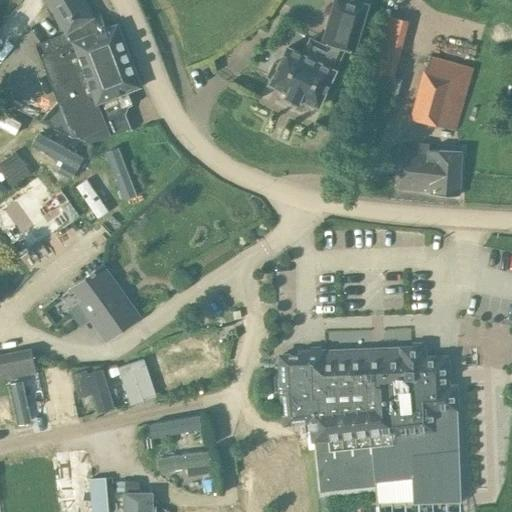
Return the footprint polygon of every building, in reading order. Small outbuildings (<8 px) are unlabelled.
[(35,44),(58,101),(39,120),(85,142),(128,125),(124,113),(123,112),(123,111),(123,110),(124,109),(124,108),(125,107),(126,106),(127,105),(131,104),(126,92),(140,87),(115,24),(101,30),(83,0),(45,0),(65,32),(35,44)] [(300,95),(316,102),(316,103),(318,104),(319,102),(318,102),(335,68),(334,67),(345,46),(353,47),(362,1),(358,0),(329,0),(330,1),(321,41),(325,41),(316,60),(286,45),(278,62),(273,60),(267,74),(272,76),(270,79),(269,81),(271,82),(271,81),(287,89),(285,92),(284,93),(286,94),(297,99),(298,100),(299,99),(299,98),(300,95)] [(474,66),(430,55),(426,68),(424,67),(411,117),(457,129),(474,66)] [(24,118),(0,107),(0,123),(18,132),(24,118)] [(34,143),(65,159),(60,168),(75,176),(86,155),(40,131),(34,143)] [(106,150),(124,198),(139,193),(121,144),(106,150)] [(461,153),(398,147),(395,187),(431,190),(430,194),(457,196),(461,153)] [(0,161),(15,183),(32,170),(18,149),(0,161)] [(93,232),(53,169),(0,202),(0,223),(30,272),(93,232)] [(138,316),(102,266),(70,289),(79,302),(69,310),(80,325),(90,317),(106,339),(138,316)] [(167,374),(212,359),(204,335),(159,350),(167,374)] [(424,343),(323,350),(299,352),(300,354),(279,356),(282,384),(284,421),(305,419),(307,449),(316,448),(319,491),(374,486),(374,476),(418,473),(420,498),(465,495),(462,444),(458,444),(455,404),(458,404),(457,381),(449,381),(447,352),(425,354),(424,343)] [(31,348),(0,354),(0,379),(36,372),(31,348)] [(130,402),(156,396),(147,358),(121,364),(130,402)] [(101,412),(118,406),(102,364),(74,375),(82,397),(94,392),(101,412)] [(107,369),(110,377),(118,374),(116,366),(107,369)] [(51,421),(66,417),(55,367),(39,370),(51,421)] [(19,424),(34,420),(24,379),(9,383),(19,424)] [(202,411),(151,425),(155,438),(205,425),(202,411)] [(153,447),(151,438),(142,439),(144,448),(153,447)] [(280,444),(262,447),(269,489),(287,486),(280,444)] [(85,499),(83,450),(58,451),(60,500),(85,499)] [(56,452),(42,452),(43,471),(57,471),(56,452)] [(161,469),(191,467),(191,472),(213,471),(212,452),(160,454),(161,469)] [(0,469),(7,511),(40,507),(32,458),(0,463),(0,469)] [(256,470),(241,471),(242,488),(257,487),(256,470)] [(110,511),(109,475),(91,476),(92,511),(110,511)] [(214,490),(213,480),(203,481),(205,492),(214,490)] [(157,511),(157,489),(124,490),(124,511),(157,511)]
